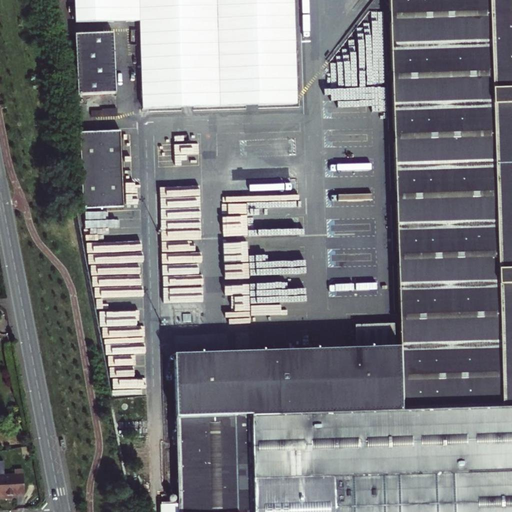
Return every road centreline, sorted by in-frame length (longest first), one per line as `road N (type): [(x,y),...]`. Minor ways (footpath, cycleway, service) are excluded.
road 1 (unknown): [(241,315),(203,296),(196,276),(203,144),(228,124),(313,137)]
road 2 (secondary): [(61,511),(2,204)]
